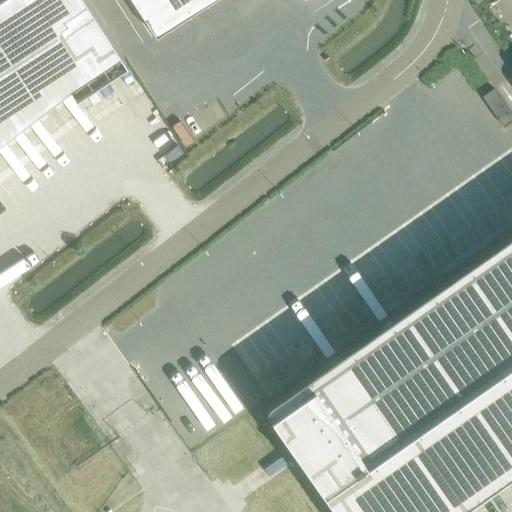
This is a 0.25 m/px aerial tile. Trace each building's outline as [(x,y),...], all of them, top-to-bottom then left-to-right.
[(0,0),(0,133),(66,82),(117,50),(123,60),(124,60),(117,49),(85,0),(0,0)] [(135,0),(158,34),(209,0),(135,0)] [(511,115),(493,88),(482,95),(503,125),(511,119),(511,115)] [(264,403),(264,405),(264,407),(265,409),(336,511),(511,511),(511,228),(319,364),(267,399),(265,401),(264,403)] [(220,259),(239,238),(232,231),(212,252),(220,259)] [(201,256),(172,281),(179,289),(208,264),(201,256)]
